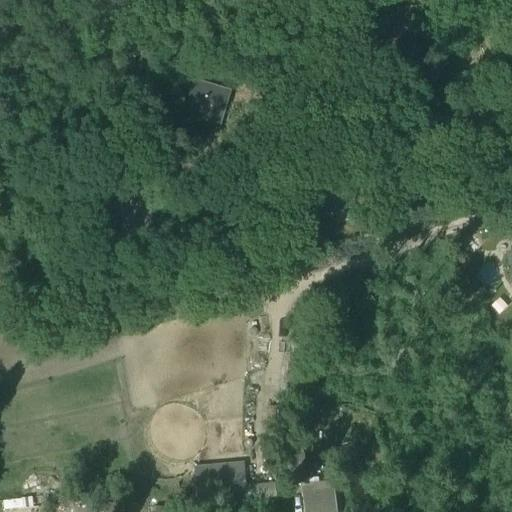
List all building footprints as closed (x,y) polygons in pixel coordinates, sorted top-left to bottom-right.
[(357,7),(329,19),(349,63),(377,51),(357,7)] [(232,93),(194,81),(185,110),(202,115),(199,126),(219,132),(232,93)] [(353,204),(339,168),(334,170),(330,163),(319,168),(322,175),(313,179),(328,215),(353,204)] [(86,194),(119,258),(155,239),(150,228),(157,225),(128,172),(86,194)] [(466,232),(457,243),(471,253),(479,243),(466,232)] [(508,420),(501,422),(504,435),(511,433),(511,404),(505,407),(508,420)] [(287,448),(298,447),(297,429),(285,430),(287,448)] [(511,467),(511,437),(500,440),(507,468),(511,467)] [(300,486),(303,511),(336,511),(334,481),(316,483),(315,479),(306,480),(302,448),(286,449),(288,463),(290,463),(291,478),(288,478),(289,488),(300,486)] [(195,470),(198,507),(247,503),(244,465),(195,470)] [(31,511),(29,498),(9,501),(10,511),(31,511)]
